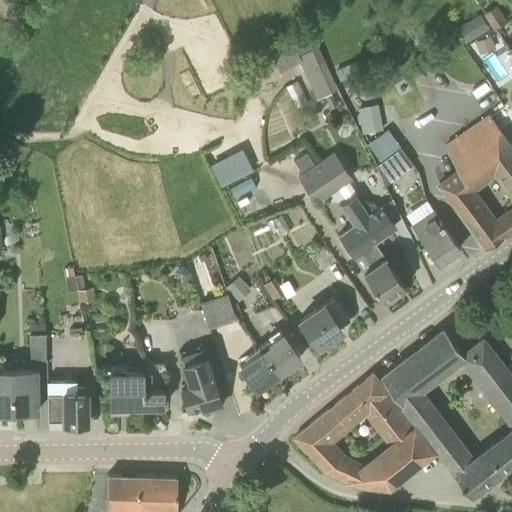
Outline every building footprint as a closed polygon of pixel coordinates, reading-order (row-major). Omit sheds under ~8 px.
[(469,41),(490,29),(480,12),(459,25),(469,41)] [(496,48),(491,34),(476,39),(480,53),(496,48)] [(316,47),(298,56),(305,72),(310,69),(324,95),(331,91),(338,88),(330,71),(327,66),(328,66),(318,45),(316,46),(316,47)] [(355,73),(350,61),(336,67),(341,79),(355,73)] [(334,99),(331,91),(324,95),(327,103),(334,99)] [(7,130),(44,145),(57,113),(20,98),(7,130)] [(508,206),(498,214),(511,229),(511,228),(511,145),(489,112),(446,141),(459,164),(478,187),(494,174),(510,197),(505,201),(508,206)] [(383,128),(380,115),(360,119),(362,132),(383,128)] [(379,161),(400,146),(387,128),(367,144),(379,161)] [(375,164),(384,184),(413,163),(400,146),(379,161),(375,164)] [(320,161),(338,186),(348,179),(352,176),(334,150),(320,161)] [(316,201),(338,186),(320,161),(299,175),(316,201)] [(457,168),(436,181),(472,230),(473,229),(485,247),(511,229),(498,214),(495,216),(476,189),(457,168)] [(354,222),(352,224),(366,244),(373,239),(379,247),(379,246),(383,244),(384,239),(381,235),(396,225),(393,221),(401,216),(392,196),(381,204),(377,207),(374,203),(366,201),(362,204),(355,194),(341,203),(354,222)] [(422,237),(439,261),(460,247),(434,209),(421,218),(430,231),(422,237)] [(366,244),(352,224),(339,233),(384,299),(405,284),(379,246),(379,247),(373,239),(366,244)] [(186,277),(189,272),(188,267),(183,264),(177,265),(174,270),(176,275),(181,278),(186,277)] [(76,288),(85,287),(83,273),(75,274),(76,288)] [(74,274),(66,275),(68,289),(76,288),(75,274),(74,274)] [(252,288),(239,274),(225,286),(239,300),(252,288)] [(280,293),(270,278),(263,284),(272,298),(280,293)] [(85,287),(77,289),(80,302),(95,299),(93,286),(85,287)] [(350,318),(333,294),(323,301),(324,301),(300,318),(318,345),(335,333),(333,330),(350,318)] [(511,375),(483,337),(463,353),(444,328),(382,376),(471,493),(511,461),(511,375)] [(272,342),(261,349),(277,373),(300,358),(282,331),(270,339),(272,342)] [(45,333),(29,333),(29,359),(45,359),(45,333)] [(182,387),(188,408),(201,404),(203,410),(222,404),(203,343),(179,350),(190,384),(182,387)] [(277,373),(261,349),(240,364),(256,387),(277,373)] [(38,412),(37,366),(2,367),(2,355),(0,354),(0,412),(12,412),(12,410),(22,410),(22,412),(38,412)] [(126,369),(126,364),(110,365),(111,410),(127,410),(127,407),(164,406),(164,389),(168,389),(167,360),(142,361),(142,369),(126,369)] [(389,485),(433,450),(373,372),(294,436),(325,469),(352,480),(389,485)] [(49,422),(63,422),(88,422),(87,390),(87,383),(77,383),(77,379),(48,379),(49,422)] [(108,507),(177,510),(177,475),(108,473),(108,507)]
